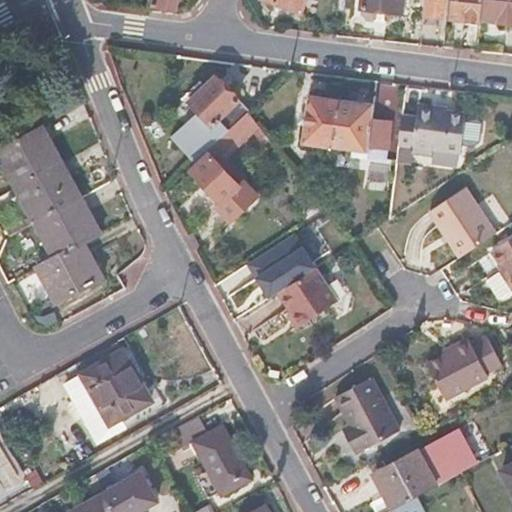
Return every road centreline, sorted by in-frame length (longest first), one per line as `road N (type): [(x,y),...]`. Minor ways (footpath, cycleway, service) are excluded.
road 1 (residential): [(213,37),(511,80)]
road 2 (residential): [(80,24),(186,274)]
road 3 (residential): [(245,384),(8,511)]
road 4 (residential): [(0,334),(18,366),(186,274)]
road 5 (residential): [(245,384),(315,511)]
road 6 (residential): [(80,24),(213,37)]
road 7 (residential): [(186,274),(245,384)]
